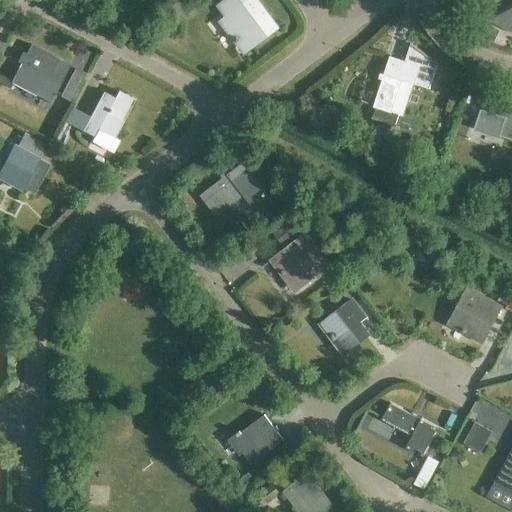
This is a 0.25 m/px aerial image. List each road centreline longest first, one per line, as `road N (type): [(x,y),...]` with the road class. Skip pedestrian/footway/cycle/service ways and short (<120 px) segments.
road 1 (residential): [(319,423),(140,184)]
road 2 (residential): [(140,184),(66,246),(42,281),(32,413)]
road 3 (residential): [(0,22),(14,7),(41,6),(200,93),(223,117)]
road 4 (residential): [(319,423),(410,359),(429,359),(473,382)]
road 5 (residential): [(331,34),(223,117)]
